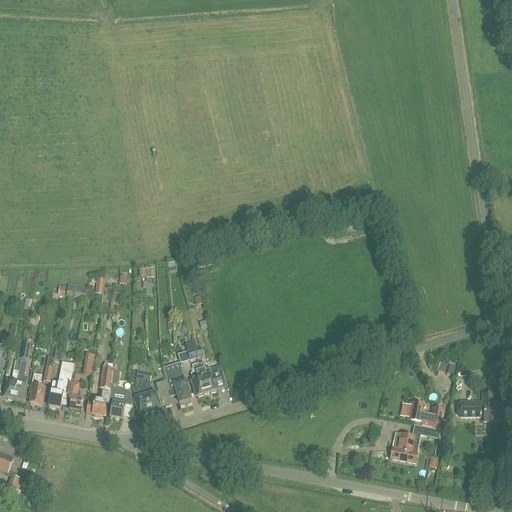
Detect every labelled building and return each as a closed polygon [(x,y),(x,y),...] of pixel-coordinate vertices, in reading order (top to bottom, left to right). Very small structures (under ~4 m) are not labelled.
[(102,295),(103,287),(96,286),(95,294),(102,295)] [(59,287),(58,296),(65,297),(66,288),(59,287)] [(66,297),(86,300),(88,291),(88,290),(68,287),(66,297)] [(109,319),(116,320),(119,294),(112,293),(109,319)] [(201,297),(194,299),(196,306),(203,305),(201,297)] [(181,364),(189,361),(197,359),(194,350),(196,350),(194,344),(186,346),(188,353),(178,356),(181,364)] [(200,349),(196,350),(194,350),(197,359),(203,357),(200,349)] [(20,362),(21,359),(16,358),(11,384),(7,383),(4,399),(8,400),(8,401),(13,402),(20,362)] [(23,403),(26,386),(28,378),(23,377),(24,374),(26,363),(20,362),(13,402),(19,403),(19,402),(23,403)] [(63,396),(68,397),(72,375),(73,372),(74,366),(62,363),(58,384),(53,383),(48,407),(49,407),(49,409),(54,409),(54,408),(60,409),(63,396)] [(203,364),(198,365),(207,394),(211,393),(211,394),(216,393),(216,392),(217,391),(217,389),(225,387),(219,367),(210,370),(209,368),(205,370),(203,364)] [(193,367),(194,373),(191,374),(193,381),(191,381),(196,397),(198,397),(198,398),(203,396),(203,395),(207,394),(198,365),(193,367)] [(46,368),(43,383),(50,384),(53,369),(46,368)] [(100,419),(102,417),(104,417),(106,405),(109,405),(111,391),(113,372),(113,371),(113,369),(102,368),(100,386),(103,390),(104,390),(101,401),(95,400),(92,415),(93,416),(94,418),(100,419)] [(165,375),(167,381),(171,392),(175,390),(179,404),(191,400),(181,370),(165,375)] [(118,373),(113,372),(111,391),(109,405),(112,406),(109,419),(122,421),(125,406),(124,405),(125,402),(123,402),(125,393),(117,392),(118,386),(117,386),(118,373)] [(138,390),(140,398),(135,400),(140,415),(144,414),(144,415),(150,413),(145,396),(143,389),(143,382),(144,374),(138,373),(136,381),(136,387),(138,390)] [(172,406),(169,398),(168,393),(171,392),(167,381),(157,384),(155,385),(158,393),(152,394),(149,387),(150,383),(152,375),(144,374),(143,382),(143,389),(145,396),(150,413),(156,411),(155,410),(160,409),(160,410),(165,408),(172,406)] [(43,406),(46,389),(40,388),(42,377),(33,375),(31,389),(32,390),(29,404),(43,406)] [(72,375),(68,397),(70,398),(69,404),(70,404),(69,411),(81,413),(83,400),(76,398),(78,387),(75,386),(77,376),(72,375)] [(125,402),(132,404),(130,393),(130,392),(126,391),(125,393),(123,402),(125,402)] [(484,423),(500,423),(500,422),(500,420),(509,420),(509,414),(511,414),(511,407),(509,407),(509,405),(493,405),(493,396),(491,396),(490,395),(485,395),(484,396),(482,396),(482,404),(460,404),(460,419),(484,418),(484,423)] [(440,431),(442,421),(444,411),(433,409),(431,420),(424,419),(426,407),(410,404),(407,422),(424,425),(423,428),(440,431)] [(392,449),(390,460),(415,465),(417,453),(418,453),(419,450),(418,449),(420,439),(439,442),(440,432),(414,427),(412,438),(398,435),(395,450),(392,449)] [(13,460),(5,456),(0,468),(0,471),(7,474),(13,460)] [(431,459),(429,469),(437,470),(438,460),(431,459)]
